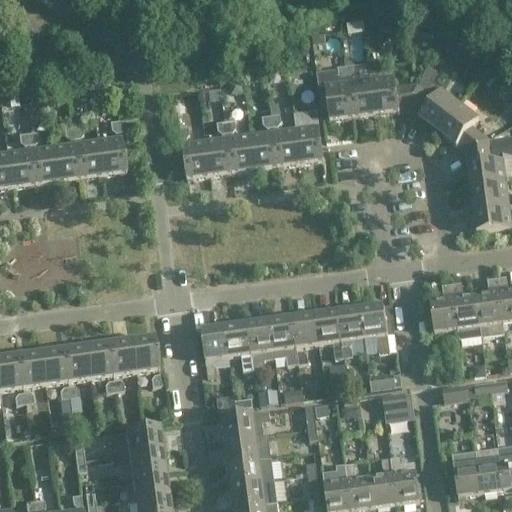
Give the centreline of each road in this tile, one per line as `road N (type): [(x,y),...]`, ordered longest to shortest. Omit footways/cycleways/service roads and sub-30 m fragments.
road 1 (residential): [(385,274),(368,154),(401,149),(437,173),(450,265)]
road 2 (residential): [(171,306),(137,62)]
road 3 (residential): [(436,511),(403,272)]
road 4 (residential): [(171,306),(385,274)]
road 5 (residential): [(199,511),(171,306)]
road 6 (residential): [(0,330),(171,306)]
